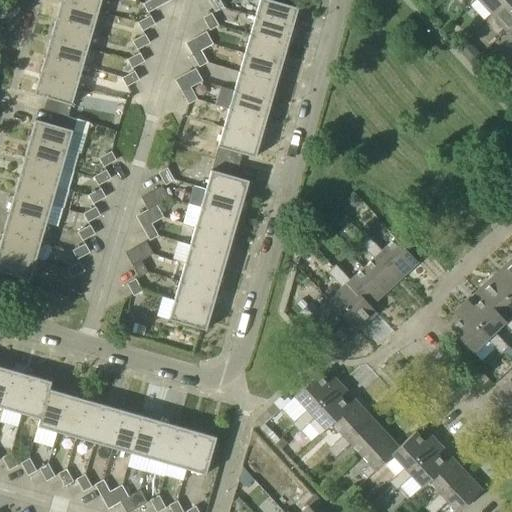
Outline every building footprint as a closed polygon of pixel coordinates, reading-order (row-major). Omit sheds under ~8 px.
[(99,11),(102,0),(61,0),(61,1),(99,11)] [(148,12),(160,6),(157,0),(151,0),(144,4),(148,12)] [(209,0),(215,11),(223,7),(219,0),(209,0)] [(293,27),(299,8),(271,0),(260,0),(256,17),(293,27)] [(479,0),(491,13),(505,0),(479,0)] [(511,0),(505,0),(491,13),(507,30),(511,25),(511,0)] [(94,30),(99,11),(61,1),(56,19),(94,30)] [(204,18),(210,30),(218,25),(212,14),(204,18)] [(139,23),(143,31),(155,24),(151,16),(139,23)] [(288,46),(293,27),(256,17),(250,35),(288,46)] [(88,48),(94,30),(56,19),(51,38),(88,48)] [(193,56),(202,52),(202,50),(213,44),(206,32),(198,36),(187,43),(193,56)] [(133,41),(138,50),(150,43),(145,35),(133,41)] [(282,64),(288,46),(250,35),(245,54),(282,64)] [(83,67),(88,48),(51,38),(45,56),(83,67)] [(481,55),(467,38),(457,47),(472,63),(481,55)] [(199,67),(208,62),(202,52),(193,56),(199,67)] [(128,60),(133,68),(145,61),(140,53),(128,60)] [(277,83),(282,64),(245,54),(240,72),(277,83)] [(78,86),(83,67),(45,56),(40,75),(78,86)] [(190,88),(194,85),(202,81),(196,69),(176,80),(182,92),(190,88)] [(122,78),(127,87),(139,80),(135,72),(122,78)] [(272,102),(277,83),(240,72),(234,91),(272,102)] [(69,117),(78,86),(40,75),(34,94),(48,98),(44,110),(59,114),(69,117)] [(234,91),(234,92),(221,87),(216,105),(229,109),(267,120),(272,102),(234,91)] [(190,88),(182,92),(189,104),(197,99),(190,88)] [(261,139),(267,120),(229,109),(224,128),(261,139)] [(65,128),(69,117),(59,114),(55,125),(36,119),(30,139),(68,149),(73,130),(65,128)] [(256,157),(261,139),(224,128),(215,159),(239,166),(243,154),(256,157)] [(63,168),(68,149),(30,139),(25,157),(63,168)] [(100,159),(104,167),(116,160),(111,152),(100,159)] [(57,186),(63,168),(25,157),(20,176),(57,186)] [(236,177),(239,166),(215,159),(206,189),(244,200),(249,181),(236,177)] [(174,180),(167,168),(159,173),(166,185),(174,180)] [(94,177),(99,185),(111,179),(106,170),(94,177)] [(52,205),(57,186),(20,176),(14,194),(52,205)] [(157,206),(160,203),(168,199),(162,187),(142,197),(148,210),(157,206)] [(89,196),(93,204),(105,197),(101,189),(89,196)] [(238,219),(244,200),(206,189),(201,208),(238,219)] [(47,223),(52,205),(14,194),(9,213),(47,223)] [(201,208),(189,204),(184,222),(196,226),(233,237),(238,219),(201,208)] [(143,228),(151,224),(155,222),(163,217),(157,206),(148,210),(137,216),(143,228)] [(84,214),(88,222),(100,216),(96,207),(84,214)] [(58,226),(47,223),(9,213),(4,231),(41,242),(52,245),(58,226)] [(143,228),(149,239),(150,240),(158,236),(151,224),(143,228)] [(79,233),(83,241),(95,234),(91,226),(79,233)] [(228,256),(233,237),(196,226),(190,245),(228,256)] [(0,250),(36,261),(41,242),(4,231),(0,244),(0,250)] [(366,237),(360,243),(366,250),(375,242),(368,235),(366,237)] [(380,252),(403,277),(418,262),(396,238),(382,250),(380,252)] [(133,265),(141,261),(153,254),(145,242),(126,253),(133,265)] [(375,242),(366,250),(373,258),(380,252),(382,250),(375,242)] [(73,251),(78,259),(90,252),(85,244),(73,251)] [(223,274),(228,256),(190,245),(185,263),(223,274)] [(0,271),(31,280),(36,261),(0,250),(0,271)] [(403,277),(380,252),(373,258),(364,266),(387,291),(403,277)] [(511,258),(498,272),(511,287),(511,258)] [(133,265),(140,277),(148,272),(141,261),(133,265)] [(73,278),(73,277),(84,271),(80,263),(68,269),(73,278)] [(217,293),(223,274),(185,263),(180,282),(217,293)] [(336,264),(328,272),(335,279),(343,272),(336,264)] [(364,266),(350,279),(349,280),(349,281),(371,306),(387,291),(364,266)] [(343,272),(335,279),(342,287),(349,281),(349,280),(350,279),(343,272)] [(511,317),(511,316),(511,287),(498,272),(480,288),(511,322),(511,317)] [(128,284),(134,295),(134,296),(142,291),(136,279),(128,284)] [(371,306),(349,281),(342,287),(329,299),(358,330),(377,313),(371,306)] [(212,311),(217,293),(180,282),(174,300),(212,311)] [(511,331),(511,322),(480,288),(476,292),(482,299),(474,306),(468,300),(463,304),(491,336),(495,332),(505,323),(511,331)] [(338,348),(357,331),(358,330),(329,299),(313,314),(306,306),(298,314),(306,322),(310,317),(338,348)] [(207,330),(212,311),(174,300),(169,319),(207,330)] [(487,339),(491,336),(463,304),(454,312),(461,319),(451,328),(473,352),(487,339)] [(491,336),(487,339),(494,347),(502,339),(495,332),(491,336)] [(502,339),(494,347),(495,348),(501,355),(505,350),(509,347),(502,339)] [(0,407),(3,408),(14,371),(0,366),(0,407)] [(22,413),(33,376),(14,371),(3,408),(22,413)] [(295,396),(308,409),(310,412),(341,384),(335,377),(328,383),(319,374),(295,396)] [(49,389),(50,389),(52,381),(33,376),(22,413),(40,419),(49,389)] [(509,409),(511,406),(511,376),(494,393),(509,409)] [(341,384),(310,412),(315,418),(325,428),(326,429),(332,424),(331,422),(349,406),(348,405),(340,397),(347,391),(341,384)] [(68,394),(50,389),(49,389),(40,419),(38,426),(57,432),(68,394)] [(75,437),(86,399),(68,394),(57,432),(75,437)] [(94,442),(105,405),(86,399),(75,437),(94,442)] [(316,437),(328,449),(335,442),(343,435),(347,440),(371,417),(355,399),(348,405),(349,406),(331,422),(332,424),(326,429),(325,428),(316,437)] [(112,448),(123,410),(105,405),(94,442),(112,448)] [(308,409),(300,416),(307,425),(315,418),(310,412),(308,409)] [(131,453),(142,415),(123,410),(112,448),(131,453)] [(150,458),(160,421),(142,415),(131,453),(150,458)] [(295,421),(292,424),(295,426),(300,432),(302,430),(307,425),(300,416),(295,421)] [(371,417),(347,440),(351,444),(360,454),(385,431),(371,417)] [(168,464),(179,426),(160,421),(150,458),(168,464)] [(187,469),(197,431),(179,426),(168,464),(187,469)] [(197,431),(187,469),(206,474),(217,437),(197,431)] [(400,447),(399,447),(385,431),(360,454),(370,465),(362,472),(368,478),(393,454),(400,447)] [(393,454),(405,467),(408,470),(438,442),(431,435),(425,441),(416,431),(399,447),(400,447),(393,454)] [(343,435),(335,442),(343,451),(351,444),(347,440),(343,435)] [(335,442),(328,449),(335,458),(343,451),(335,442)] [(438,442),(408,470),(412,475),(423,487),(429,481),(428,480),(446,464),(445,463),(437,454),(444,448),(438,442)] [(10,470),(18,466),(11,454),(3,458),(10,470)] [(429,481),(440,493),(444,497),(468,475),(451,457),(445,463),(446,464),(428,480),(429,481)] [(28,476),(36,471),(30,459),(22,463),(28,476)] [(47,481),(55,476),(48,464),(40,469),(47,481)] [(405,467),(397,474),(404,483),(412,475),(408,470),(405,467)] [(65,486),(74,481),(67,470),(59,474),(65,486)] [(397,474),(389,482),(397,490),(404,483),(397,474)] [(84,492),(92,487),(85,475),(77,480),(84,492)] [(468,475),(444,497),(448,501),(457,511),(458,511),(482,490),(468,475)] [(102,497),(110,492),(104,480),(96,485),(102,497)] [(109,509),(121,502),(129,498),(122,485),(110,492),(102,497),(109,509)] [(130,511),(139,507),(147,503),(141,491),(129,498),(121,502),(126,511),(130,511)] [(440,493),(433,500),(440,508),(448,501),(444,497),(440,493)] [(330,511),(315,494),(306,503),(308,506),(301,511),(330,511)] [(157,511),(158,511),(166,508),(159,496),(151,500),(157,511)] [(433,500),(425,507),(429,511),(436,511),(440,508),(433,500)] [(172,511),(183,511),(177,502),(169,506),(172,511)]
